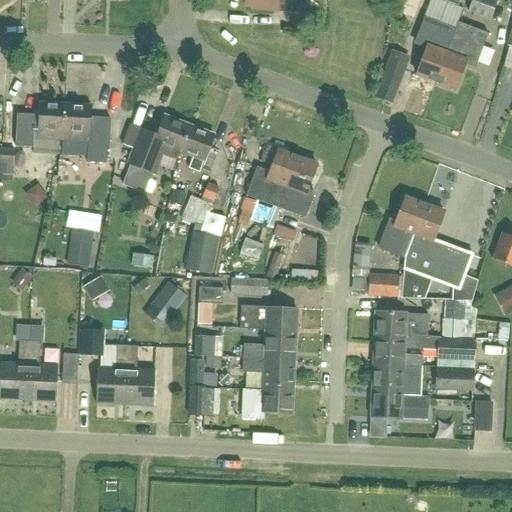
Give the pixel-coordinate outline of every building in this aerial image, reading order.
[(292,12),(292,0),(245,0),(245,7),(252,7),(252,11),(292,12)] [(323,13),(323,0),(307,0),(307,13),(323,13)] [(458,0),(433,0),(455,8),(458,0)] [(489,20),(496,0),(470,0),(467,11),(489,20)] [(427,47),(417,76),(436,83),(447,54),(455,30),(424,18),(415,42),(427,47)] [(447,54),(436,83),(455,90),(465,61),(476,65),(488,34),(458,23),(455,30),(447,54)] [(391,52),(385,68),(401,74),(407,58),(391,52)] [(62,133),(63,133),(64,105),(38,104),(37,116),(16,115),(14,148),(32,149),(33,140),(62,142),(62,141),(62,133)] [(90,119),(91,106),(64,105),(63,133),(62,133),(62,141),(62,142),(88,143),(87,164),(106,164),(107,149),(109,149),(110,120),(90,119)] [(189,126),(165,117),(157,137),(130,126),(122,146),(133,150),(128,165),(153,175),(161,155),(176,160),(179,153),(189,126)] [(179,153),(192,158),(188,169),(199,174),(214,136),(189,126),(179,153)] [(256,168),(246,196),(252,199),(278,208),(285,189),(297,158),(278,151),(265,146),(259,162),(272,166),(269,175),(261,172),(262,170),(256,168)] [(2,149),(0,164),(11,165),(12,150),(2,149)] [(285,189),(278,208),(306,219),(315,193),(306,190),(315,165),(297,158),(285,189)] [(128,165),(122,179),(148,189),(153,175),(128,165)] [(211,202),(217,188),(207,184),(201,198),(211,202)] [(38,185),(23,194),(32,208),(46,198),(38,185)] [(186,195),(174,190),(169,203),(181,208),(186,195)] [(201,227),(210,206),(189,197),(180,219),(201,227)] [(413,236),(424,206),(405,199),(396,224),(394,223),(388,225),(379,250),(404,259),(413,236)] [(432,242),(443,212),(424,206),(413,236),(404,259),(405,259),(403,269),(401,300),(424,301),(431,280),(458,290),(471,256),(432,242)] [(276,226),(273,236),(293,243),(296,233),(276,226)] [(209,273),(216,238),(192,233),(185,269),(209,273)] [(511,267),(511,238),(502,234),(492,261),(511,267)] [(232,253),(253,260),(258,245),(238,238),(232,253)] [(71,240),(67,265),(85,267),(88,242),(71,240)] [(349,268),(364,268),(364,246),(349,246),(349,268)] [(153,258),(132,254),(131,266),(151,269),(153,258)] [(386,276),(368,275),(366,297),(395,299),(397,277),(386,276)] [(89,296),(103,287),(98,278),(84,287),(89,296)] [(239,296),(239,279),(229,279),(228,295),(239,296)] [(248,296),(249,280),(239,279),(239,296),(248,296)] [(144,280),(132,290),(137,295),(149,286),(144,280)] [(249,280),(248,296),(266,297),(267,280),(249,280)] [(166,284),(150,304),(169,318),(184,298),(166,284)] [(220,305),(221,289),(198,288),(196,325),(209,326),(210,305),(220,305)] [(511,288),(494,297),(503,316),(511,311),(511,288)] [(280,340),(295,341),(296,310),(266,309),(241,308),(240,330),(265,331),(277,331),(277,336),(280,336),(280,340)] [(428,316),(376,314),(375,344),(389,345),(390,341),(392,341),(393,336),(404,337),(439,339),(427,338),(428,316)] [(441,320),(440,339),(459,340),(460,321),(441,320)] [(101,357),(102,346),(103,331),(80,330),(79,356),(101,357)] [(243,360),(293,362),(295,341),(280,340),(280,336),(277,336),(277,331),(265,331),(265,346),(243,345),(243,360)] [(375,344),(374,366),(422,368),(422,357),(403,357),(404,350),(435,351),(435,360),(474,362),(475,342),(439,340),(439,339),(404,337),(393,336),(392,341),(390,341),(389,345),(375,344)] [(213,357),(213,338),(193,337),(192,356),(213,357)] [(0,400),(26,401),(29,342),(18,342),(17,365),(0,363),(0,400)] [(29,342),(26,401),(55,403),(57,366),(39,366),(40,343),(29,342)] [(97,368),(95,405),(124,406),(127,347),(102,346),(101,357),(101,368),(97,368)] [(127,347),(124,406),(153,407),(154,371),(136,370),(137,347),(127,347)] [(75,386),(76,355),(62,355),(60,385),(75,386)] [(204,368),(216,368),(217,360),(205,359),(204,368)] [(278,383),(292,384),(293,362),(243,360),(242,373),(264,374),(263,391),(275,392),(275,388),(277,388),(278,383)] [(202,363),(189,363),(188,386),(201,386),(202,363)] [(420,398),(422,368),(374,366),(373,387),(387,388),(387,393),(390,393),(390,397),(401,398),(401,397),(420,398)] [(475,393),(476,372),(436,370),(435,391),(475,393)] [(291,415),(292,384),(278,383),(277,388),(275,388),(275,392),(263,391),(243,390),(241,419),(263,420),(263,413),(291,415)] [(204,417),(206,388),(189,387),(188,416),(204,417)] [(420,398),(401,397),(401,398),(390,397),(390,393),(387,393),(387,388),(373,387),(371,418),(428,421),(429,398),(420,398)] [(491,432),(492,405),(477,404),(475,432),(491,432)]
